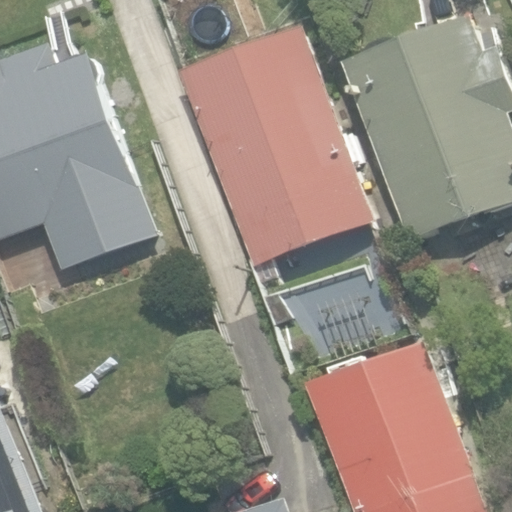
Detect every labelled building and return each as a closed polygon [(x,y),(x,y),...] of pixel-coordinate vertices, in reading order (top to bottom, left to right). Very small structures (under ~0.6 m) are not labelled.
[(354,65),(418,241),(511,207),(511,54),(510,49),(498,53),(486,18),(414,44),(408,42),(404,41),(399,41),(392,42),(387,45),(381,48),(376,54),(373,58),(354,65)] [(191,74),(260,268),(361,231),(347,192),(370,184),(314,30),(191,74)] [(0,244),(11,275),(80,251),(69,220),(147,192),(99,56),(92,59),(89,58),(86,57),(82,58),(78,59),(75,61),(72,64),(70,67),(67,68),(60,46),(13,62),(10,54),(0,57),(0,244)] [(265,282),(283,277),(281,270),(263,275),(265,282)] [(494,511),(438,343),(318,384),(360,511),(494,511)] [(0,511),(51,511),(0,366),(0,511)] [(300,511),(297,500),(258,511),(300,511)]
